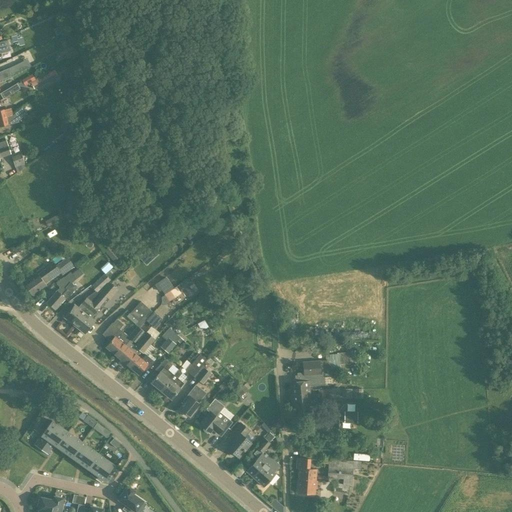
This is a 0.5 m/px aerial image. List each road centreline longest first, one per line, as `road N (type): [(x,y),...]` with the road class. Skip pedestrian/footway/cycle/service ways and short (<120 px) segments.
road 1 (residential): [(261,511),(29,321),(0,282)]
road 2 (unclassified): [(178,511),(136,455),(73,400),(0,391)]
